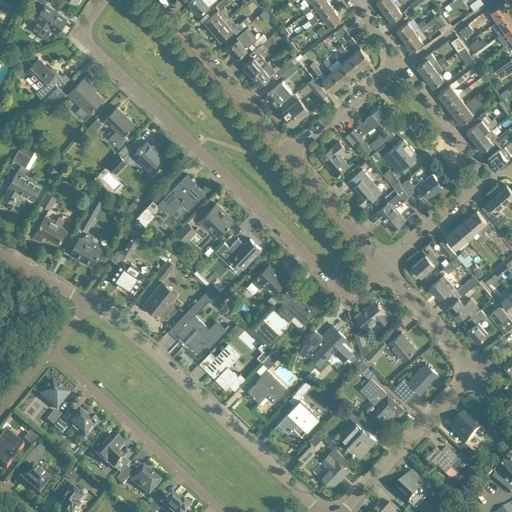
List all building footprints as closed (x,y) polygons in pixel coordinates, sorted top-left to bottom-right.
[(190,0),(189,2),(193,7),(192,8),(197,15),(199,13),(211,3),(210,3),(214,0),(190,0)] [(219,9),(217,11),(206,21),(209,25),(208,27),(212,31),(230,16),(226,10),(227,9),(225,6),(231,0),(222,0),(216,6),(219,9)] [(311,9),(311,10),(315,16),(316,15),(318,19),(323,16),(334,8),(328,0),(323,0),(316,5),(316,6),(311,9)] [(393,0),(377,0),(384,11),(395,3),(393,0)] [(410,13),(424,4),(423,3),(427,0),(416,0),(411,3),(404,11),(407,15),(410,13)] [(432,0),(430,0),(428,1),(437,14),(440,11),(432,0)] [(474,9),(484,3),(481,0),(475,0),(470,4),(474,9)] [(498,21),(510,12),(503,2),(491,11),(498,21)] [(402,13),(395,3),(384,11),(391,21),(402,13)] [(57,33),(67,18),(46,4),(30,27),(45,37),(51,29),(57,33)] [(427,9),(424,4),(410,13),(414,19),(427,9)] [(305,14),(311,9),(308,5),(302,10),(305,14)] [(341,18),(334,8),(323,16),(331,26),(341,18)] [(448,21),(441,12),(432,19),(435,22),(434,22),(438,28),(448,21)] [(499,34),(511,25),(511,14),(510,12),(498,21),(492,24),(499,34)] [(310,20),(302,25),(305,29),(312,24),(318,19),(316,15),(315,16),(310,20)] [(432,19),(430,15),(418,23),(420,27),(432,19)] [(242,29),(250,22),(246,18),(239,23),(238,21),(236,23),(230,16),(231,16),(230,16),(212,31),(216,36),(218,36),(222,40),(233,30),(236,34),(242,29)] [(435,22),(432,19),(420,27),(422,30),(434,22),(435,22)] [(404,39),(415,31),(408,21),(397,29),(404,39)] [(469,24),(459,31),(464,37),(474,30),(469,24)] [(326,30),(323,25),(317,30),(319,34),(326,30)] [(511,25),(499,34),(497,36),(504,46),(506,45),(511,40),(511,25)] [(343,26),(335,32),(339,37),(347,31),(343,26)] [(238,39),(228,47),(237,57),(253,44),(252,43),(258,38),(248,27),(236,37),(238,39)] [(423,41),(415,31),(404,39),(412,49),(423,41)] [(258,38),(252,43),(253,44),(256,48),(262,43),(263,42),(265,40),(268,38),(264,34),(264,33),(258,38)] [(352,36),(348,39),(353,45),(357,42),(352,36)] [(465,46),(458,37),(452,41),(458,51),(465,46)] [(478,39),(469,45),(474,51),(482,45),(478,39)] [(253,50),(249,53),(253,57),(259,52),(259,53),(266,47),(262,43),(256,48),(253,50)] [(342,44),(338,47),(343,53),(347,50),(342,44)] [(0,45),(0,54),(3,56),(15,62),(19,54),(0,45)] [(467,65),(474,60),(465,46),(458,51),(467,65)] [(491,46),(482,52),(486,56),(494,51),(491,46)] [(371,59),(361,47),(351,55),(361,67),(371,59)] [(252,75),(267,62),(259,53),(259,52),(253,57),(243,65),(252,75)] [(424,61),(418,66),(425,76),(447,60),(444,56),(437,61),(431,52),(422,59),(424,61)] [(496,73),(503,68),(511,61),(511,58),(509,54),(492,67),(496,73)] [(361,67),(351,55),(342,63),(351,75),(361,67)] [(267,62),(252,75),(260,85),(271,76),(273,74),(276,78),(281,74),(299,60),(296,56),(292,60),(291,58),(284,64),(276,71),(274,68),(268,61),(267,62)] [(326,57),(323,60),(328,66),(332,63),(326,57)] [(42,97),(63,76),(57,70),(55,73),(39,58),(32,64),(27,60),(16,71),(22,77),(27,72),(41,86),(36,91),(42,97)] [(303,64),(299,60),(281,74),(285,79),(303,64)] [(450,64),(447,60),(425,76),(433,86),(444,78),(439,72),(450,64)] [(342,83),(332,71),(326,76),(313,61),(310,64),(323,79),(322,79),(332,91),(342,83)] [(511,61),(503,68),(507,74),(511,71),(511,61)] [(351,75),(342,63),(332,71),(342,83),(351,75)] [(92,82),(85,76),(68,93),(82,106),(76,111),(83,118),(88,113),(103,97),(94,88),(93,89),(89,85),(92,82)] [(314,78),(308,83),(321,98),(327,93),(314,78)] [(283,80),(267,93),(279,108),(284,104),(295,94),(283,80)] [(451,84),(438,93),(446,103),(458,94),(451,84)] [(470,85),(464,89),(467,93),(473,89),(470,85)] [(50,100),(55,105),(66,94),(61,89),(50,100)] [(284,104),(281,106),(284,110),(283,111),(293,124),(309,110),(299,98),(296,94),(295,94),(284,104)] [(466,103),(458,94),(446,103),(454,113),(466,104),(466,103)] [(477,94),(466,103),(466,104),(454,113),(461,123),(474,114),(473,112),(484,104),(477,94)] [(502,98),(495,104),(505,117),(511,112),(502,98)] [(489,100),(486,102),(490,107),(495,103),(492,99),(490,101),(489,100)] [(46,105),(41,110),(45,114),(51,109),(50,108),(46,105)] [(135,123),(117,106),(104,120),(109,125),(111,123),(118,129),(112,134),(113,141),(120,148),(129,139),(124,134),(128,129),(129,130),(130,128),(135,123)] [(90,117),(97,123),(106,114),(99,107),(90,117)] [(370,143),(372,145),(370,147),(354,128),(349,133),(356,140),(358,144),(365,151),(369,155),(376,150),(395,134),(391,129),(394,127),(378,108),(366,119),(365,118),(363,120),(364,121),(359,124),(366,132),(375,125),(382,133),(370,143)] [(491,128),(492,128),(498,122),(495,117),(487,123),(483,116),(476,121),(477,123),(467,130),(475,140),(491,128)] [(491,128),(475,140),(482,150),(495,141),(498,144),(511,133),(511,130),(509,127),(501,133),(498,136),(492,128),(491,128)] [(349,133),(344,137),(353,148),(358,144),(356,140),(355,141),(349,133)] [(511,155),(505,146),(511,141),(511,133),(498,144),(502,149),(500,150),(500,149),(488,158),(496,168),(511,155)] [(42,185),(24,175),(28,168),(29,168),(40,149),(36,147),(37,145),(26,136),(13,159),(22,165),(18,172),(17,171),(9,185),(10,185),(4,197),(14,203),(14,202),(19,205),(25,194),(34,199),(42,185)] [(407,164),(417,155),(404,139),(392,149),(385,154),(401,174),(409,168),(407,164)] [(142,146),(134,153),(130,150),(123,157),(118,153),(107,165),(116,173),(127,161),(128,162),(130,163),(133,163),(136,163),(138,162),(140,160),(153,172),(159,166),(159,167),(166,159),(147,141),(142,146)] [(345,148),(339,141),(321,156),(337,175),(349,165),(339,153),(345,148)] [(390,168),(384,173),(395,186),(395,187),(396,188),(405,199),(410,196),(400,184),(402,182),(390,168)] [(363,169),(360,172),(349,181),(362,195),(358,199),(363,205),(367,202),(368,203),(378,194),(382,191),(363,169)] [(68,171),(59,172),(61,181),(70,179),(68,171)] [(408,178),(402,182),(400,184),(410,196),(412,194),(419,188),(428,199),(443,187),(436,180),(437,179),(433,173),(424,180),(421,177),(417,180),(419,181),(417,183),(418,183),(414,186),(408,178)] [(187,174),(160,203),(170,214),(181,203),(188,209),(204,193),(191,180),(192,179),(187,174)] [(509,206),(511,203),(511,189),(507,184),(502,188),(501,187),(496,191),(498,192),(497,193),(508,205),(509,206)] [(405,199),(396,188),(386,197),(390,201),(372,216),(377,222),(382,218),(393,230),(395,227),(396,228),(398,227),(397,226),(405,219),(395,208),(405,199)] [(47,192),(41,204),(50,209),(57,198),(47,192)] [(511,213),(511,210),(508,205),(497,193),(496,193),(495,192),(491,196),(492,197),(487,202),(495,211),(491,215),(500,225),(508,218),(508,217),(511,213)] [(218,235),(234,220),(233,219),(231,221),(221,211),(223,209),(217,203),(198,222),(206,229),(209,227),(218,235)] [(156,216),(147,206),(137,217),(146,226),(156,216)] [(491,226),(477,210),(467,218),(477,229),(481,234),(491,226)] [(85,213),(78,225),(88,231),(95,218),(85,213)] [(46,215),(35,233),(34,236),(41,240),(44,234),(50,237),(49,238),(58,243),(70,222),(60,216),(57,221),(46,215)] [(467,238),(477,229),(467,218),(457,227),(467,238)] [(177,232),(178,234),(176,235),(183,242),(185,240),(185,241),(196,230),(187,222),(177,232)] [(456,247),(467,238),(457,227),(447,236),(456,247)] [(139,232),(131,228),(118,250),(126,254),(139,232)] [(486,231),(481,235),(485,240),(490,236),(486,231)] [(102,250),(98,248),(99,246),(98,242),(87,235),(83,237),(82,239),(80,238),(71,253),(82,260),(83,258),(94,264),(102,250)] [(485,240),(481,235),(477,238),(481,243),(485,240)] [(224,241),(216,251),(230,264),(235,259),(244,267),(261,249),(250,238),(245,244),(239,237),(230,247),(224,241)] [(458,255),(453,251),(443,239),(438,243),(448,255),(453,260),(458,255)] [(458,255),(462,261),(465,265),(472,259),(465,248),(461,252),(458,255)] [(430,251),(426,254),(413,265),(422,276),(435,264),(439,261),(430,251)] [(174,253),(170,258),(176,262),(179,257),(174,253)] [(448,273),(462,261),(458,255),(453,260),(444,268),(448,273)] [(168,259),(156,274),(163,280),(175,265),(168,259)] [(122,260),(109,280),(132,295),(145,275),(136,269),(129,265),(122,260)] [(508,262),(495,273),(498,276),(511,265),(508,262)] [(278,272),(269,263),(252,281),(253,281),(247,287),(253,292),(259,287),(264,282),(274,293),(291,275),(283,267),(278,272)] [(480,267),(474,269),(477,276),(483,274),(480,267)] [(197,270),(195,273),(207,284),(209,282),(197,270)] [(441,277),(430,286),(440,297),(446,292),(450,296),(458,290),(461,286),(457,282),(454,285),(449,280),(444,274),(441,277)] [(474,276),(461,286),(458,290),(462,295),(479,281),(474,276)] [(491,277),(486,282),(489,286),(494,281),(491,277)] [(162,282),(144,304),(157,315),(159,317),(160,316),(163,319),(170,310),(166,308),(177,294),(162,282)] [(210,288),(189,310),(194,315),(195,315),(216,294),(210,288)] [(285,304),(279,310),(289,320),(290,319),(300,328),(307,321),(308,321),(320,308),(300,289),(292,297),(287,293),(280,300),(285,304)] [(511,291),(502,300),(511,311),(511,291)] [(459,297),(448,306),(458,319),(469,310),(471,313),(478,307),(471,298),(464,304),(459,297)] [(390,318),(385,312),(379,305),(380,304),(378,303),(375,300),(356,317),(366,328),(374,321),(380,327),(390,318)] [(498,323),(507,315),(500,306),(490,314),(498,323)] [(477,312),(467,320),(472,325),(468,329),(477,341),(478,340),(480,341),(483,339),(481,337),(488,332),(478,321),(482,318),(485,315),(480,309),(477,312)] [(215,335),(195,315),(194,315),(178,332),(198,352),(215,335)] [(263,319),(254,328),(270,344),(277,337),(269,329),(271,327),(263,319)] [(346,337),(333,325),(319,339),(323,343),(312,356),(320,363),(333,349),(344,360),(351,352),(341,342),(346,337)] [(254,342),(259,336),(253,330),(247,336),(254,342)] [(366,344),(362,331),(355,333),(359,346),(361,355),(363,360),(363,359),(367,355),(369,353),(366,344)] [(416,348),(402,332),(389,343),(403,359),(416,348)] [(382,339),(369,353),(367,355),(363,359),(371,367),(375,363),(373,360),(388,344),(382,339)] [(308,340),(297,355),(291,366),(297,371),(304,359),(314,344),(308,340)] [(268,356),(274,350),(264,341),(259,347),(268,356)] [(228,345),(206,368),(227,388),(230,385),(235,390),(241,384),(246,378),(241,373),(238,376),(228,367),(239,355),(228,345)] [(280,356),(275,351),(274,350),(268,356),(262,362),(268,368),(280,356)] [(358,365),(363,360),(361,355),(357,356),(353,361),(358,365)] [(378,373),(371,367),(363,359),(363,360),(358,365),(356,367),(370,379),(371,379),(372,380),(378,373)] [(426,363),(409,381),(406,378),(401,384),(412,394),(416,389),(420,393),(438,374),(426,363)] [(262,376),(248,391),(259,402),(270,392),(277,398),(287,388),(267,369),(261,375),(262,376)] [(405,410),(372,380),(371,379),(370,379),(368,382),(364,379),(361,382),(364,386),(361,390),(375,402),(368,409),(371,413),(384,425),(396,412),(399,415),(405,410)] [(69,394),(52,380),(40,395),(57,409),(69,394)] [(301,396),(311,386),(306,381),(296,392),(301,396)] [(291,409),(274,428),(275,428),(279,424),(288,433),(294,428),(302,435),(319,417),(300,399),(291,409)] [(343,410),(354,420),(360,413),(349,403),(343,410)] [(62,416),(55,410),(47,420),(53,426),(62,416)] [(96,422),(97,420),(94,418),(92,419),(91,417),(89,419),(79,410),(72,419),(66,414),(55,428),(63,435),(69,427),(84,440),(98,424),(96,422)] [(466,412),(451,428),(467,443),(477,431),(482,435),(486,431),(466,412)] [(347,445),(353,451),(353,452),(354,453),(355,452),(360,457),(361,457),(359,455),(369,444),(371,446),(377,440),(364,427),(363,428),(356,422),(341,438),(348,444),(347,445)] [(301,459),(315,445),(323,437),(317,431),(310,440),(296,453),(301,459)] [(23,447),(5,433),(0,439),(0,464),(6,469),(23,447)] [(33,447),(39,439),(34,434),(27,443),(33,447)] [(98,441),(90,448),(95,453),(106,463),(107,463),(114,469),(124,458),(119,453),(118,454),(117,452),(123,445),(112,434),(102,445),(98,441)] [(38,443),(43,448),(47,443),(42,438),(38,443)] [(465,445),(461,449),(469,457),(473,453),(465,445)] [(335,447),(329,453),(323,460),(329,466),(319,476),(325,482),(326,484),(327,483),(330,486),(339,476),(341,478),(348,470),(344,466),(349,461),(335,447)] [(462,453),(457,458),(448,449),(442,455),(437,449),(426,461),(435,470),(437,467),(445,474),(451,468),(458,474),(466,466),(471,470),(475,466),(462,453)] [(39,456),(34,452),(24,464),(30,469),(21,479),(39,494),(50,481),(32,466),(36,462),(35,461),(39,456)] [(126,468),(116,480),(123,486),(129,478),(131,480),(131,481),(149,496),(161,481),(143,466),(140,470),(137,467),(132,473),(126,468)] [(493,472),(489,468),(488,468),(484,472),(489,476),(493,472)] [(433,492),(412,472),(395,491),(408,503),(409,503),(411,505),(404,511),(418,511),(416,510),(426,499),(433,492)] [(494,474),(492,477),(501,485),(504,482),(494,474)] [(64,480),(53,494),(57,497),(63,502),(58,507),(64,511),(63,511),(75,511),(79,508),(79,507),(83,501),(82,500),(82,499),(75,493),(77,490),(69,484),(64,480)] [(511,491),(511,488),(504,482),(501,485),(511,493),(511,491)] [(186,511),(190,508),(182,502),(181,504),(170,495),(163,504),(156,499),(147,509),(150,511),(156,511),(160,508),(165,511),(186,511)] [(394,511),(390,508),(382,501),(376,508),(378,509),(375,511),(394,511)]
